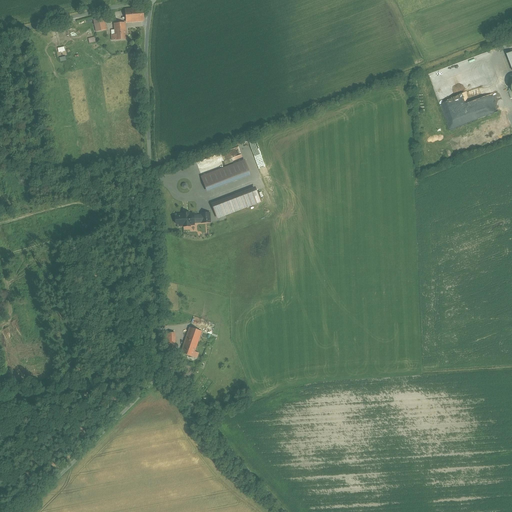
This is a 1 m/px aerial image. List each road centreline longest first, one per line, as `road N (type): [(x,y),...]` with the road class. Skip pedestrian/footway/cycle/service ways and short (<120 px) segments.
road 1 (unclassified): [(161,372),(152,0)]
road 2 (unclassified): [(22,511),(161,372)]
road 3 (unclassified): [(283,511),(161,372)]
road 4 (track): [(96,214),(90,230),(1,256),(9,304),(0,324)]
road 5 (track): [(0,408),(161,372)]
road 6 (track): [(152,200),(96,214),(79,203),(0,224)]
road 7 (unclassified): [(0,31),(151,0)]
